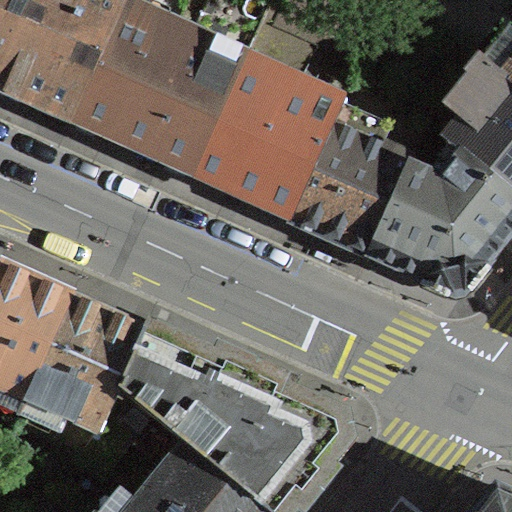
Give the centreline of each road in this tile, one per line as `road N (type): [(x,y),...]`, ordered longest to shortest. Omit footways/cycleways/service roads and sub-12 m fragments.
road 1 (residential): [(475,397),(0,181)]
road 2 (residential): [(382,511),(475,397)]
